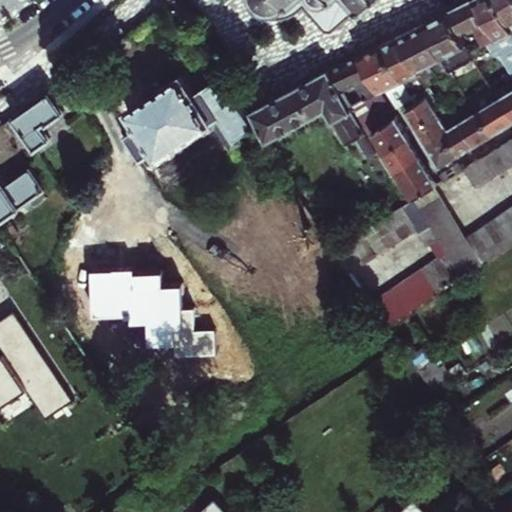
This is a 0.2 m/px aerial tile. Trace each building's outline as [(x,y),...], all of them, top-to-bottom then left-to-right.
[(249,0),(251,2),(261,10),(271,14),(282,15),(291,13),(299,8),(303,6),(324,31),(329,31),(359,5),(361,7),(366,3),(370,7),(375,3),(372,0),(249,0)] [(475,31),(497,19),(483,0),(480,0),(470,6),(457,12),(471,38),(477,35),(475,31)] [(511,9),(505,0),(483,0),(497,19),(508,37),(511,44),(511,9)] [(471,38),(457,12),(446,18),(433,25),(464,81),(467,86),(478,106),(488,100),(463,52),(475,46),(471,38)] [(464,81),(433,25),(419,32),(404,38),(426,73),(436,89),(448,82),(451,87),(464,81)] [(409,82),(426,73),(404,38),(396,43),(388,47),(409,82)] [(409,82),(388,47),(380,50),(372,54),(393,89),(405,109),(420,100),(409,82)] [(372,54),(366,57),(387,91),(393,89),(372,54)] [(387,91),(366,57),(353,63),(338,71),(350,93),(356,89),(365,85),(374,99),(387,91)] [(385,153),(359,107),(350,93),(338,71),(314,82),(281,98),(260,108),(276,137),(333,108),(355,146),(365,140),(371,150),(376,158),(385,153)] [(256,110),(228,74),(202,91),(190,74),(169,87),(165,81),(159,85),(154,89),(158,94),(137,108),(149,125),(137,134),(152,158),(166,149),(169,153),(230,113),(244,136),(263,126),(256,110)] [(457,118),(478,106),(467,86),(444,99),(457,118)] [(356,89),(350,93),(359,107),(365,104),(356,89)] [(24,115),(45,146),(59,136),(50,123),(55,120),(56,123),(73,112),(59,90),(41,103),(24,115)] [(421,122),(425,127),(447,114),(437,98),(415,111),(421,122)] [(511,111),(506,102),(486,114),(499,135),(509,130),(511,127),(511,111)] [(447,114),(425,127),(432,139),(435,143),(457,130),(460,128),(457,123),(454,125),(447,114)] [(499,135),(486,114),(470,123),(483,145),(492,140),(499,135)] [(409,127),(403,118),(381,131),(394,153),(417,140),(409,127)] [(483,145),(470,123),(460,128),(457,130),(471,152),(477,148),(483,145)] [(471,152),(457,130),(435,143),(448,166),(461,158),(471,152)] [(365,140),(355,146),(361,156),(371,150),(365,140)] [(417,140),(394,153),(406,174),(429,161),(422,150),(417,140)] [(511,145),(496,155),(511,175),(511,145)] [(496,155),(475,168),(488,189),(511,175),(496,155)] [(0,216),(4,222),(57,187),(40,161),(27,170),(12,180),(0,162),(0,216)] [(429,161),(406,174),(421,200),(443,187),(450,183),(447,178),(441,181),(436,173),(429,161)] [(511,215),(476,238),(443,187),(421,200),(435,221),(448,241),(459,259),(472,279),(511,251),(511,215)] [(340,249),(354,269),(435,221),(421,200),(415,204),(340,249)] [(0,247),(1,249),(16,239),(9,228),(4,222),(0,216),(0,247)] [(16,223),(9,228),(16,239),(17,241),(25,235),(16,223)] [(472,279),(459,259),(382,309),(396,330),(472,279)] [(163,269),(95,270),(95,317),(132,317),(132,321),(151,321),(151,341),(174,341),(174,357),(216,356),(216,326),(196,326),(196,307),(184,307),(184,282),(163,282),(163,269)] [(70,374),(11,284),(0,291),(0,378),(23,363),(42,393),(70,374)] [(268,511),(230,466),(189,499),(197,510),(199,511),(214,511),(227,502),(236,511),(456,511),(429,478),(386,511),(268,511)] [(502,473),(497,476),(504,486),(509,482),(502,473)] [(93,511),(120,511),(113,500),(93,511)]
